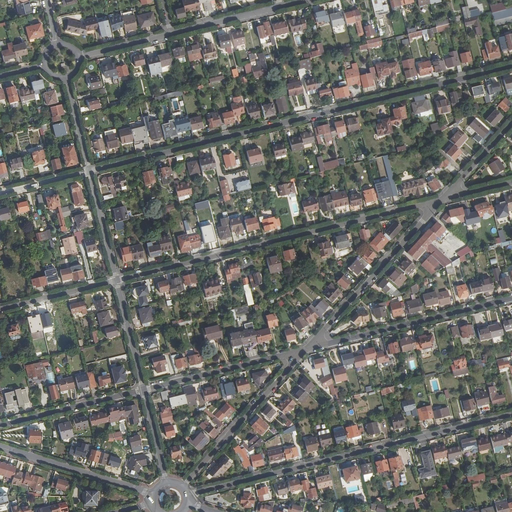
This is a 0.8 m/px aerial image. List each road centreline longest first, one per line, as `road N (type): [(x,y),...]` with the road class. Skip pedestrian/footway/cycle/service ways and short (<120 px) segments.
road 1 (residential): [(89,171),(511,65)]
road 2 (residential): [(442,199),(116,280)]
road 3 (residential): [(511,414),(189,494)]
road 4 (residential): [(305,349),(511,298)]
road 5 (residential): [(305,349),(442,199)]
road 6 (residential): [(183,485),(305,349)]
road 7 (residential): [(143,389),(305,349)]
road 8 (residential): [(0,447),(153,493)]
road 9 (residential): [(0,425),(143,389)]
